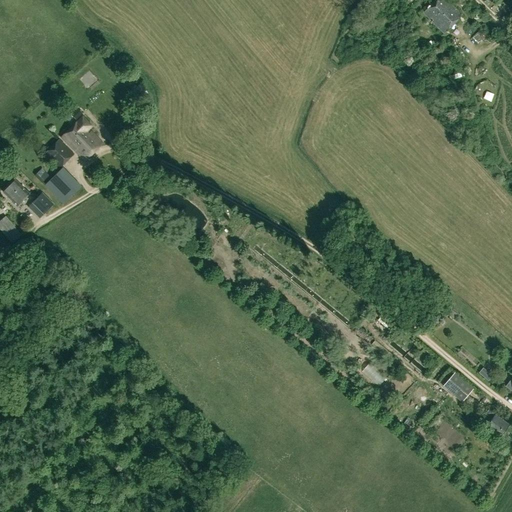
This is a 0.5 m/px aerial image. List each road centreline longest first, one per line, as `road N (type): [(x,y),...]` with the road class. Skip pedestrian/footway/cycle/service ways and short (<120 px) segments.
road 1 (track): [(35,223),(131,168),(168,163),(331,262),(511,407)]
road 2 (unknown): [(154,161),(156,90),(77,0)]
